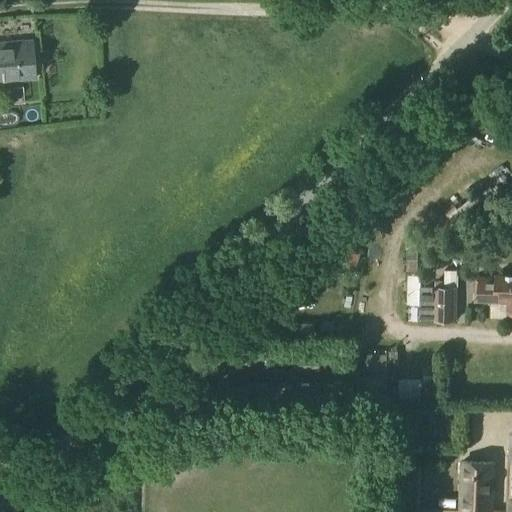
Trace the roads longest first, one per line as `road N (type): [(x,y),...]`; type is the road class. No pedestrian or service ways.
road 1 (unclassified): [(468,37),(25,485)]
road 2 (residential): [(0,9),(100,3),(217,13),(360,8),(377,0)]
